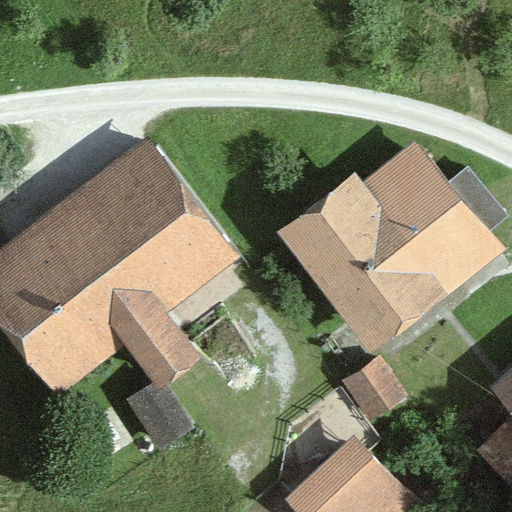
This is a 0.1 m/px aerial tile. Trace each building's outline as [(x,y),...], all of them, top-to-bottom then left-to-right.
[(117,309),(149,368),(186,337),(150,282),(218,227),(224,234),(230,230),(155,138),(150,141),(158,151),(108,192),(101,183),(92,191),(99,199),(49,241),(38,228),(0,259),(0,285),(65,364),(99,336),(93,329),(117,309)] [(346,179),(289,227),(369,324),(427,276),(421,270),(496,208),(458,163),(443,175),(425,154),(366,203),(346,179)] [(377,357),(348,375),(370,409),(398,391),(377,357)] [(155,374),(130,395),(164,436),(189,415),(155,374)] [(511,408),(480,437),(511,472),(511,408)] [(370,448),(302,508),(305,511),(372,511),(402,485),(370,448)] [(118,511),(81,454),(44,480),(66,511),(118,511)]
